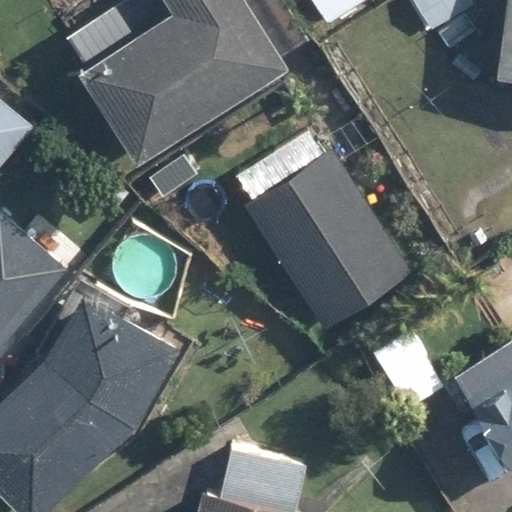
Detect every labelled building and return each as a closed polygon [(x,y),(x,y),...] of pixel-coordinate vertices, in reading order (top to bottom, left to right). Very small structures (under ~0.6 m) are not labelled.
[(261,0),(121,0),(80,28),(96,53),(83,61),(145,153),(296,51),(261,0)] [(320,0),(330,16),(355,0),(320,0)] [(0,83),(0,161),(39,120),(0,83)] [(315,119),(236,166),(328,319),(420,264),(342,135),(329,143),(315,119)] [(31,322),(79,266),(2,200),(0,201),(0,383),(43,333),(31,322)] [(181,339),(89,277),(39,361),(0,397),(0,468),(36,511),(135,421),(181,339)] [(448,379),(409,314),(367,340),(406,405),(448,379)] [(511,331),(462,363),(511,443),(511,331)] [(238,443),(228,484),(210,479),(201,511),(309,511),(312,503),(298,500),(308,459),(238,443)]
